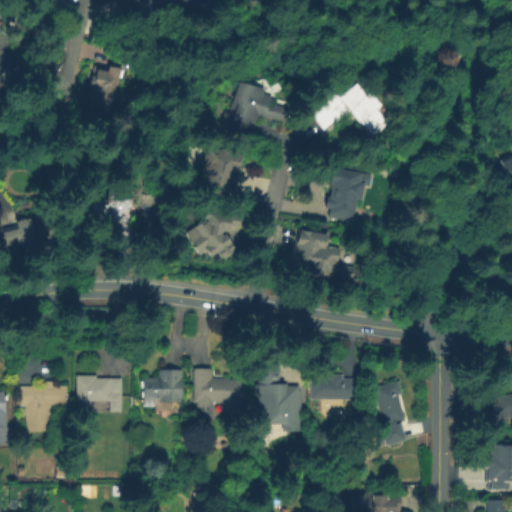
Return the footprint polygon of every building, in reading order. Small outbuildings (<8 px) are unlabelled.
[(186,0),(174,2),(175,5),(141,12),(138,0),(186,0)] [(117,69),(108,113),(87,109),(91,91),(95,92),(96,88),(93,88),(94,83),(91,82),(94,69),(104,71),(105,66),(117,69)] [(211,131),(216,111),(220,112),(229,81),(256,88),(254,93),(263,95),(260,105),(264,106),(264,104),(282,109),(278,122),(265,119),(264,120),(251,116),(249,124),(236,120),(231,137),(211,131)] [(315,130),(301,113),(312,104),(309,101),(325,87),(333,95),(347,83),(357,95),(361,92),(373,105),(369,109),(382,124),(366,138),(352,122),(351,123),(341,111),(329,122),(327,120),(315,130)] [(225,199),(194,195),(198,171),(197,171),(201,150),(216,153),(216,152),(232,154),(232,158),(237,159),(235,175),(233,175),(230,191),(226,191),(225,199)] [(500,160),(511,155),(511,186),(511,187),(500,160)] [(365,173),(325,168),(320,208),(324,208),(323,216),(347,220),(350,199),(356,200),(358,184),(364,184),(365,173)] [(334,186),(355,174),(358,180),(377,170),(396,206),(373,218),(361,195),(344,204),(334,186)] [(123,199),(114,199),(89,200),(90,220),(115,219),(116,239),(124,238),(123,199)] [(48,215),(57,248),(25,257),(21,242),(8,246),(4,232),(15,229),(14,224),(48,215)] [(189,238),(192,225),(243,234),(240,252),(224,249),(223,253),(197,248),(198,239),(189,238)] [(337,266),(354,268),(353,281),(288,272),(290,251),(292,251),(292,247),(294,247),(296,234),(341,240),(337,266)] [(213,370),(213,380),(243,380),(243,403),(193,405),(193,371),(213,370)] [(159,407),(143,407),(142,380),(159,379),(158,371),(180,371),(181,406),(159,407)] [(309,400),(309,377),(326,377),(326,374),(343,374),(343,379),(358,379),(358,400),(309,400)] [(97,376),(97,380),(111,380),(111,394),(121,394),(121,412),(111,412),(111,403),(77,403),(77,376),(97,376)] [(251,402),(251,376),(262,376),(262,379),(303,379),(303,407),(290,407),(290,406),(261,406),(261,402),(251,402)] [(387,446),(382,429),(380,429),(375,413),(364,417),(364,389),(372,386),(372,388),(398,381),(402,395),(398,395),(406,422),(400,422),(405,441),(387,446)] [(55,406),(55,431),(28,431),(28,406),(19,406),(19,388),(68,388),(68,407),(55,406)] [(0,392),(7,392),(9,444),(0,444),(0,392)] [(495,421),(489,400),(508,395),(511,395),(511,416),(511,417),(495,421)] [(487,490),(487,476),(493,476),(493,462),(496,462),(496,451),(511,451),(511,489),(500,489),(500,490),(487,490)] [(351,511),(351,495),(399,495),(399,511),(351,511)] [(486,511),(486,500),(502,500),(502,509),(505,509),(505,511),(486,511)]
